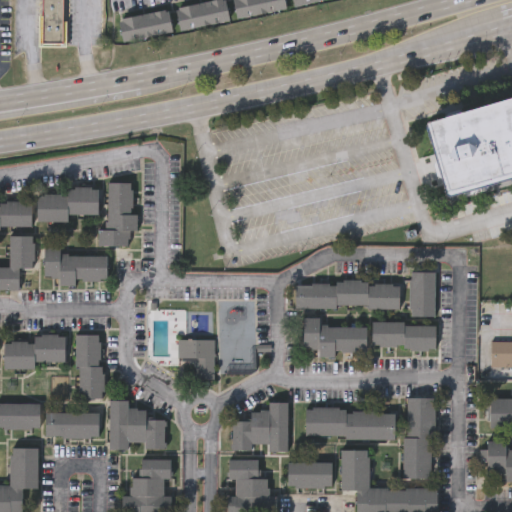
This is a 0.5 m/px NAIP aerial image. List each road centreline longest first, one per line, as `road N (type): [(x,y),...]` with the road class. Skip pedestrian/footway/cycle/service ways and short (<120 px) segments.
road 1 (primary): [(0,145),(195,116),(506,31)]
road 2 (primary): [(452,0),(311,44),(140,81)]
road 3 (primary): [(140,81),(0,103)]
